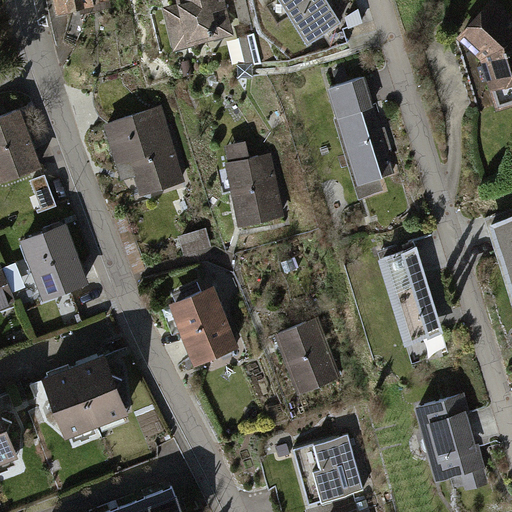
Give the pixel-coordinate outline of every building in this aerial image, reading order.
[(193,38),(227,30),(220,0),(183,0),(184,5),(170,8),(176,33),(174,33),(177,46),(194,43),(193,38)] [(252,24),(246,0),(235,0),(242,26),(252,24)] [(283,0),(308,38),(340,18),(342,17),(330,0),(283,0)] [(511,19),(493,2),(462,35),(484,55),(499,104),(511,100),(511,19)] [(88,14),(87,8),(72,11),(64,39),(76,44),(88,14)] [(358,9),(346,16),(350,25),(362,21),(358,9)] [(261,62),(254,33),(239,36),(245,62),(237,63),(238,76),(253,75),(253,62),(261,62)] [(363,76),(330,86),(359,181),(393,171),(363,76)] [(151,109),(108,122),(122,167),(134,163),(143,190),(182,178),(165,126),(157,128),(151,109)] [(39,165),(18,110),(0,116),(0,177),(1,179),(39,165)] [(245,140),(228,144),(232,161),(229,161),(229,163),(231,163),(236,189),(235,189),(242,222),(282,214),(270,160),(261,161),(258,155),(249,157),(245,140)] [(42,211),(57,206),(47,174),(31,179),(42,211)] [(511,214),(492,221),(511,287),(511,214)] [(89,278),(66,218),(20,235),(21,238),(15,241),(22,259),(28,257),(42,295),(89,278)] [(205,230),(181,237),(185,251),(209,244),(205,230)] [(416,246),(384,256),(409,340),(441,330),(416,246)] [(16,262),(2,267),(11,290),(25,285),(16,262)] [(2,267),(1,263),(0,263),(0,308),(0,310),(17,303),(11,290),(2,267)] [(174,304),(163,309),(172,332),(184,328),(197,358),(234,343),(214,292),(204,296),(198,282),(184,289),(188,296),(174,302),(174,304)] [(307,321),(278,332),(279,334),(280,334),(290,358),(288,358),(300,390),(338,375),(318,324),(309,327),(307,321)] [(96,421),(125,410),(117,389),(122,379),(111,374),(104,354),(75,365),(96,421)] [(96,421),(75,365),(45,376),(53,397),(48,407),(59,412),(66,432),(96,421)] [(490,480),(464,387),(413,401),(434,476),(454,470),(458,486),(466,484),(467,487),(490,480)] [(0,457),(17,451),(9,431),(14,421),(4,416),(0,406),(0,457)] [(364,485),(349,430),(293,444),(308,499),(364,485)] [(182,511),(172,486),(145,496),(151,511),(182,511)] [(151,511),(145,496),(119,506),(121,511),(151,511)]
